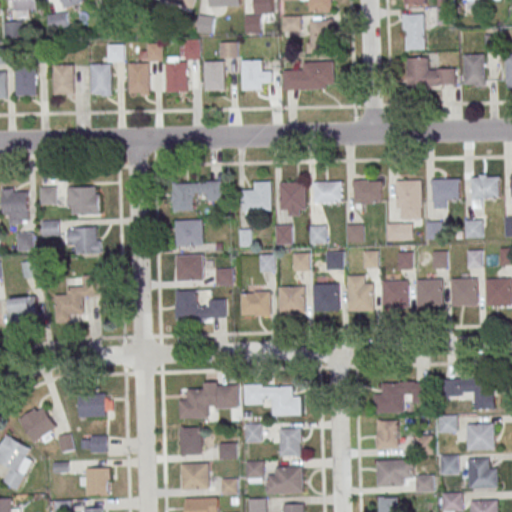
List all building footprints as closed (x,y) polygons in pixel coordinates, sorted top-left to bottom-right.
[(36,0),(14,0),(14,11),(37,11),(36,0)] [(56,0),(57,1),(58,0),(60,0),(64,9),(85,1),(84,0),(56,0)] [(275,13),(274,0),(253,0),(254,15),(245,15),(245,33),(263,32),(263,14),(275,13)] [(332,0),(308,0),(309,11),(332,11),(332,0)] [(48,16),(51,30),(68,26),(65,12),(48,16)] [(426,13),(404,13),(404,50),(426,50),(426,13)] [(212,34),(215,17),(200,14),(197,32),(212,34)] [(301,16),(283,16),(283,31),(301,31),(301,16)] [(308,53),(332,53),(332,20),(308,20),(308,53)] [(22,22),(5,22),(5,37),(22,37),(22,22)] [(202,59),(201,40),(182,40),(182,60),(202,59)] [(239,42),(220,42),(220,58),(239,58),(239,42)] [(148,60),(163,60),(163,43),(148,43),(148,60)] [(125,61),(125,44),(109,44),(109,61),(125,61)] [(0,63),(13,63),(13,47),(0,47),(0,63)] [(464,55),(486,54),(487,86),(477,87),(477,83),(465,84),(464,55)] [(455,68),(431,68),(431,58),(408,58),(408,87),(455,87),(455,68)] [(242,90),(272,90),(272,70),(263,70),(263,60),(242,60),(242,90)] [(188,91),(188,61),(168,61),(168,91),(188,91)] [(225,91),(225,61),(205,61),(205,91),(225,91)] [(285,90),(335,90),(335,61),(304,61),(304,71),(285,71),(285,90)] [(93,63),(93,95),(113,95),(113,63),(93,63)] [(130,63),(130,95),(151,95),(151,63),(130,63)] [(38,65),(17,65),(17,96),(38,96),(38,65)] [(55,95),(74,95),(74,65),(55,65),(55,95)] [(0,71),(8,71),(8,97),(0,97),(0,71)] [(472,207),(488,207),(488,197),(499,197),(499,175),(472,175),(472,207)] [(461,198),(461,178),(433,178),(433,208),(452,208),(452,198),(461,198)] [(384,203),(384,179),(354,179),(354,203),(384,203)] [(423,219),(423,179),(397,179),(397,219),(423,219)] [(173,182),(173,211),(197,211),(197,199),(223,198),(223,181),(173,182)] [(243,191),(243,212),(273,212),(273,181),(253,181),(253,191),(243,191)] [(315,203),(343,203),(343,181),(315,181),(315,203)] [(281,215),(307,215),(307,182),(281,182),(281,215)] [(57,186),(41,187),(42,204),(57,204),(57,186)] [(100,187),(68,187),(68,214),(100,214),(100,187)] [(11,224),(29,224),(29,189),(3,189),(3,215),(11,215),(11,224)] [(176,220),(204,219),(205,244),(177,245),(176,220)] [(466,220),(483,219),(483,237),(467,237),(466,220)] [(60,236),(60,220),(43,220),(43,236),(60,236)] [(427,221),(443,221),(444,239),(428,239),(427,221)] [(387,223),(404,223),(404,240),(388,241),(387,223)] [(348,225),(364,224),(364,242),(348,242),(348,225)] [(276,226),(293,225),(293,243),(277,244),(276,226)] [(311,226),(327,225),(328,243),(312,243),(311,226)] [(77,245),(77,253),(101,253),(101,228),(67,228),(67,245),(77,245)] [(18,232),(18,251),(35,251),(35,232),(18,232)] [(500,248),(511,248),(511,265),(501,266),(500,248)] [(363,251),(380,250),(380,268),(364,269),(363,251)] [(432,251),(448,250),(449,268),(433,269),(432,251)] [(468,250),(482,250),(482,268),(468,268),(468,250)] [(398,252),(414,251),(415,269),(399,270),(398,252)] [(294,253),(310,252),(310,270),(294,271),(294,253)] [(327,252),(343,252),(343,269),(327,270),(327,252)] [(177,255),(205,254),(206,279),(178,280),(177,255)] [(260,254),(276,254),(276,271),(260,272),(260,254)] [(39,276),(38,260),(23,262),(25,277),(39,276)] [(233,268),(217,268),(217,285),(233,285),(233,268)] [(55,295),(56,323),(74,322),(73,314),(84,314),(84,297),(103,296),(102,274),(83,275),(84,286),(67,287),(67,295),(55,295)] [(452,279),(476,278),(477,305),(453,306),(452,279)] [(486,279),(511,278),(511,306),(493,307),(493,305),(487,305),(486,279)] [(417,280),(442,279),(443,306),(418,307),(417,280)] [(383,281),(408,280),(408,308),(384,308),(383,281)] [(314,284),(339,283),(339,311),(315,312),(314,284)] [(349,284),(373,283),(374,311),(350,311),(349,284)] [(280,287),(305,286),(305,313),(281,314),(280,287)] [(271,316),(271,288),(242,288),(242,316),(271,316)] [(197,291),(176,291),(176,320),(227,320),(227,300),(197,300),(197,291)] [(38,323),(38,297),(11,297),(11,323),(38,323)] [(495,378),(444,378),(444,398),(475,398),(475,409),(495,409),(495,378)] [(211,408),(240,407),(239,382),(203,383),(203,389),(188,390),(189,399),(180,400),(181,419),(211,418),(211,408)] [(383,383),(404,383),(405,411),(376,413),(375,394),(383,394),(383,383)] [(273,387),(293,386),(294,413),(274,414),(273,387)] [(79,416),(111,416),(111,396),(79,396),(79,416)] [(39,446),(60,430),(41,404),(20,420),(39,446)] [(439,433),(458,433),(458,415),(439,415),(439,433)] [(378,421),(398,420),(399,447),(379,448),(378,421)] [(263,423),(246,423),(246,442),(263,442),(263,423)] [(468,425),(494,423),(495,449),(469,450),(468,425)] [(182,427),(182,455),(202,455),(202,427),(182,427)] [(280,429),(301,428),(302,455),(281,456),(280,429)] [(60,437),(63,451),(74,449),(71,434),(60,437)] [(434,453),(434,435),(417,435),(417,454),(434,453)] [(19,489),(33,460),(25,456),(30,447),(7,436),(0,450),(0,465),(8,470),(3,481),(19,489)] [(109,452),(109,436),(82,436),(82,452),(109,452)] [(238,442),(220,442),(220,459),(238,459),(238,442)] [(441,455),(460,454),(460,473),(441,474),(441,455)] [(468,459),(490,458),(490,468),(499,468),(499,487),(470,488),(468,459)] [(377,461),(414,459),(415,478),(406,478),(406,485),(378,486),(377,461)] [(264,461),(247,461),(247,479),(264,479),(264,461)] [(210,489),(209,463),(183,463),(183,489),(210,489)] [(276,467),(304,466),(305,493),(267,494),(267,482),(269,482),(269,475),(276,475),(276,467)] [(110,468),(82,468),(82,495),(110,495),(110,468)] [(239,493),(239,478),(222,478),(222,493),(239,493)] [(444,511),(444,493),(463,492),(463,511),(444,511)] [(218,511),(219,497),(186,497),(186,511),(218,511)] [(379,511),(379,498),(399,497),(399,511),(379,511)] [(12,498),(0,498),(0,511),(19,511),(19,508),(12,508),(12,498)] [(267,511),(267,498),(250,498),(249,511),(267,511)] [(471,511),(471,501),(498,500),(498,511),(471,511)] [(305,511),(305,503),(284,503),(283,511),(305,511)]
